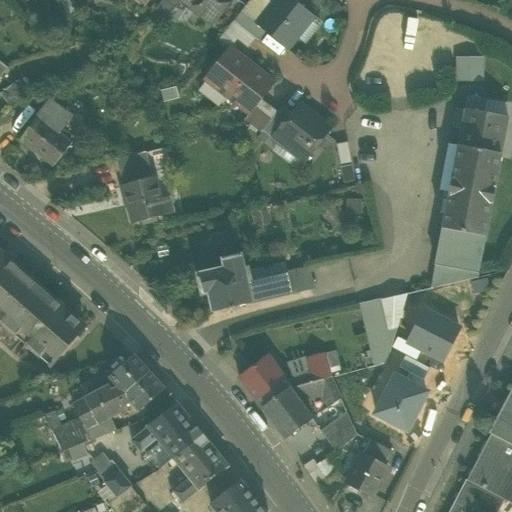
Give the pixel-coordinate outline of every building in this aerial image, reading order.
[(163,0),(156,10),(167,18),(181,1),(180,0),(163,0)] [(197,10),(213,23),(230,0),(180,0),(181,1),(196,12),(197,10)] [(266,0),(250,0),(242,11),(257,23),(274,2),(266,0)] [(266,31),(288,49),(299,36),(297,34),(311,16),(291,0),(275,0),(274,2),(257,23),(257,24),(266,31)] [(242,11),(234,21),(255,38),(259,41),(266,31),(257,24),(257,23),(242,11)] [(322,23),(311,16),(297,34),(299,36),(307,42),(322,23)] [(248,48),(255,38),(234,21),(218,41),(229,49),(230,48),(237,40),(248,48)] [(132,40),(120,55),(133,66),(141,57),(136,53),(141,47),(132,40)] [(208,80),(228,96),(252,66),(230,48),(229,49),(206,79),(208,80)] [(483,57),(456,58),(456,82),(483,81),(483,57)] [(0,78),(8,68),(0,61),(0,78)] [(273,83),(252,66),(228,96),(249,113),(261,99),(273,83)] [(0,94),(7,104),(26,89),(19,80),(0,94)] [(228,96),(208,80),(200,90),(220,106),(228,96)] [(470,98),(467,110),(487,114),(489,102),(470,98)] [(245,119),(252,125),(272,119),(278,112),(261,99),(249,113),(250,113),(245,119)] [(509,106),(489,102),(487,114),(507,118),(509,106)] [(20,140),(53,167),(72,144),(57,132),(68,117),(49,103),(20,140)] [(291,148),(306,160),(331,128),(300,104),(292,113),(272,138),(285,148),(291,148)] [(263,131),(272,138),(292,113),(283,106),(278,112),(272,119),(263,131)] [(452,127),(464,130),(467,111),(455,109),(452,127)] [(464,130),(460,147),(500,154),(507,118),(487,114),(467,110),(467,111),(464,130)] [(298,170),(306,160),(291,148),(285,148),(272,138),(263,131),(272,119),(252,125),(261,132),(257,138),(298,170)] [(337,145),(341,165),(352,163),(348,143),(337,145)] [(452,193),(460,147),(448,145),(439,191),(452,193)] [(485,237),(500,154),(460,147),(452,193),(445,229),(485,237)] [(117,160),(123,185),(154,177),(148,152),(117,160)] [(355,182),(352,165),(340,167),(344,184),(355,182)] [(123,185),(134,224),(166,216),(161,199),(155,177),(154,177),(123,185)] [(161,199),(166,216),(174,214),(170,197),(161,199)] [(362,200),(346,199),(346,214),(361,214),(362,200)] [(253,213),(257,228),(270,225),(267,210),(253,213)] [(445,229),(438,266),(478,273),(485,237),(445,229)] [(0,321),(2,323),(36,284),(0,252),(0,321)] [(209,293),(212,312),(291,294),(287,274),(252,282),(250,271),(249,267),(243,268),(241,255),(222,259),(224,268),(197,274),(201,295),(209,293)] [(285,263),(250,271),(252,282),(287,274),(285,263)] [(477,278),(478,273),(438,266),(433,288),(477,278)] [(287,274),(291,294),(312,290),(308,270),(287,274)] [(86,327),(36,284),(2,323),(41,357),(44,353),(53,360),(49,364),(52,366),(86,327)] [(406,294),(375,300),(388,355),(406,296),(406,294)] [(371,356),(374,366),(386,363),(388,355),(375,300),(359,304),(371,356)] [(407,342),(422,350),(443,361),(460,329),(424,311),(407,342)] [(422,350),(407,342),(397,337),(392,348),(405,356),(416,361),(422,350)] [(336,351),(325,354),(330,373),(341,370),(336,351)] [(306,358),(309,370),(313,382),(317,381),(331,377),(330,373),(325,354),(324,353),(306,358)] [(116,385),(120,390),(124,395),(149,372),(134,355),(109,378),(116,385)] [(239,379),(262,409),(289,388),(291,387),(287,381),(269,356),(239,379)] [(366,368),(374,366),(371,356),(364,358),(366,368)] [(416,361),(405,356),(399,367),(410,373),(424,381),(430,369),(416,361)] [(309,370),(306,358),(287,364),(291,379),(309,370)] [(292,388),(313,382),(309,370),(291,379),(287,381),(291,387),(292,388)] [(149,372),(124,395),(132,403),(140,412),(165,389),(149,372)] [(424,381),(410,373),(405,382),(420,389),(424,381)] [(420,389),(405,382),(395,376),(376,414),(407,430),(426,393),(420,389)] [(331,377),(317,381),(321,393),(328,407),(340,399),(331,377)] [(297,399),(321,393),(317,381),(313,382),(292,388),(291,387),(289,388),(297,399)] [(92,411),(124,395),(120,390),(116,392),(113,387),(111,386),(86,399),(92,411)] [(285,440),(312,420),(297,399),(289,388),(262,409),(285,440)] [(127,405),(132,403),(124,395),(92,411),(99,425),(112,418),(130,409),(127,405)] [(511,445),(511,396),(492,435),(511,445)] [(74,405),(80,417),(92,411),(86,399),(74,405)] [(177,404),(149,427),(158,439),(161,442),(174,458),(203,435),(197,427),(196,428),(177,404)] [(99,425),(92,411),(80,417),(87,431),(88,430),(99,425)] [(46,415),(62,452),(69,449),(84,443),(92,440),(88,430),(87,431),(80,417),(62,426),(55,412),(46,415)] [(321,432),(336,452),(357,435),(352,425),(347,412),(321,432)] [(88,430),(92,440),(117,430),(112,418),(99,425),(88,430)] [(141,452),(158,439),(149,427),(132,441),(141,452)] [(511,445),(492,435),(491,434),(467,480),(502,499),(510,503),(511,498),(511,445)] [(174,458),(190,478),(199,489),(227,467),(208,443),(209,442),(203,435),(174,458)] [(368,441),(362,454),(385,466),(392,453),(368,441)] [(148,452),(162,468),(174,458),(161,442),(148,452)] [(84,443),(69,449),(73,461),(88,455),(84,443)] [(338,473),(348,478),(361,453),(351,448),(338,473)] [(89,463),(97,472),(110,462),(102,452),(89,463)] [(388,467),(385,466),(362,454),(361,453),(348,478),(346,484),(372,498),(388,467)] [(97,472),(105,482),(119,471),(120,469),(112,459),(110,462),(97,472)] [(313,460),(303,467),(316,486),(335,473),(327,460),(317,466),(313,460)] [(107,485),(117,498),(131,486),(119,471),(105,482),(107,485)] [(182,503),(199,489),(190,478),(174,492),(182,503)] [(495,511),(502,499),(467,480),(450,511),(495,511)] [(217,511),(264,511),(241,483),(213,506),(217,511)] [(117,498),(107,485),(98,492),(108,505),(117,498)] [(108,505),(113,511),(138,511),(146,506),(131,486),(117,498),(108,505)]
